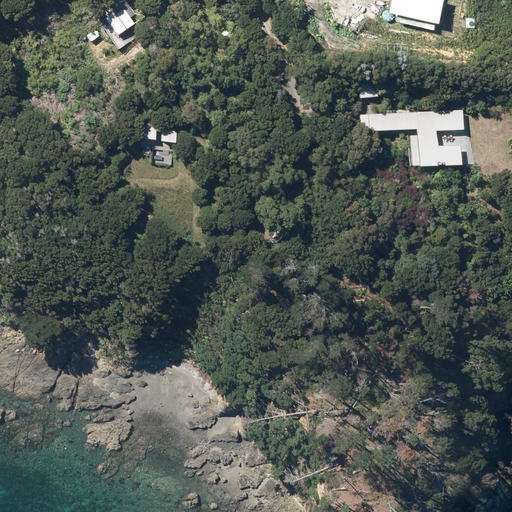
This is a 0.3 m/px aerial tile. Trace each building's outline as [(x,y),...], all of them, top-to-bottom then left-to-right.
[(133,23),(129,17),(133,14),(123,0),(120,0),(114,4),(117,9),(103,19),(115,36),(133,23)] [(396,0),(395,9),(414,13),(416,0),(396,0)] [(225,28),(219,34),(226,41),(232,35),(225,28)] [(374,78),(354,80),(356,97),(375,95),(374,78)] [(450,130),(478,128),(477,109),(375,114),(376,132),(422,129),(424,166),(432,165),(432,167),(475,165),(474,144),(451,145),(450,130)] [(141,126),(140,139),(153,140),(155,127),(141,126)] [(158,142),(173,143),(175,131),(160,129),(158,142)] [(275,228),(268,233),(275,242),(282,237),(275,228)]
